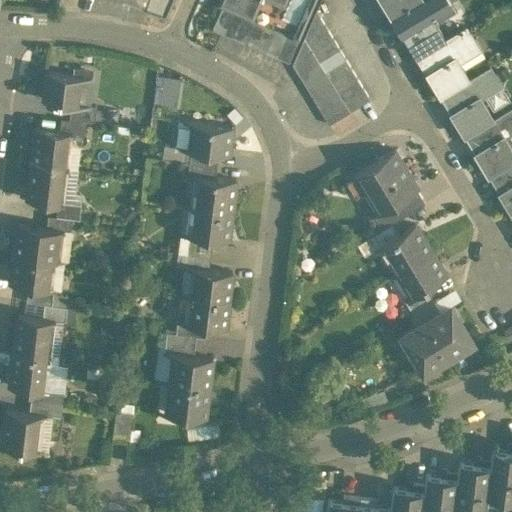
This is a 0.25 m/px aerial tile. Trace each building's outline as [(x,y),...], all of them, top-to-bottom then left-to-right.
[(148,0),(146,8),(166,15),(172,0),(148,0)] [(220,0),(221,0),(224,1),(252,13),(257,0),(280,0),(284,1),(284,0),(220,0)] [(382,0),(392,15),(416,0),(382,0)] [(416,0),(392,15),(416,54),(416,55),(445,37),(432,16),(453,3),(450,0),(416,0)] [(252,13),(224,1),(212,27),(244,40),(253,18),(250,17),(252,13)] [(328,28),(316,9),(304,35),(307,41),(328,28)] [(253,18),(244,40),(255,45),(264,23),(253,18)] [(275,28),(264,23),(255,45),(266,50),(275,28)] [(445,37),(416,55),(440,94),(469,77),(456,56),(477,43),(466,24),(445,37)] [(275,28),(266,50),(277,55),(286,33),(275,28)] [(328,28),(307,41),(313,50),(334,38),(328,28)] [(286,33),(277,55),(289,60),(298,38),(286,33)] [(307,41),(304,35),(292,62),(299,73),(319,60),(313,50),(307,41)] [(334,38),(313,50),(319,60),(340,48),(334,38)] [(340,48),(319,60),(325,70),(346,58),(340,48)] [(346,58),(325,70),(331,80),(352,67),(346,58)] [(319,60),(299,73),(305,83),(325,70),(319,60)] [(469,77),(440,94),(464,134),(493,116),(480,95),(501,82),(490,64),(469,77)] [(352,67),(331,80),(337,90),(358,77),(352,67)] [(81,74),(49,70),(45,98),(71,101),(77,102),(81,74)] [(325,70),(305,83),(311,92),(331,80),(325,70)] [(153,99),(176,101),(179,74),(156,72),(153,99)] [(358,77),(337,90),(343,100),(364,87),(358,77)] [(331,80),(311,92),(317,102),(337,90),(331,80)] [(364,87),(343,100),(349,110),(370,97),(364,87)] [(337,90),(317,102),(323,112),(343,100),(337,90)] [(343,100),(323,112),(329,122),(349,110),(343,100)] [(77,102),(71,101),(70,117),(87,119),(95,120),(97,103),(89,103),(77,102)] [(511,104),(493,116),(464,134),(488,173),(511,159),(511,147),(505,135),(511,130),(511,104)] [(70,117),(61,116),(60,128),(68,129),(68,130),(85,132),(87,119),(70,117)] [(232,125),(184,119),(184,120),(179,119),(178,128),(183,129),(180,147),(191,148),(219,152),(228,153),(232,125)] [(60,128),(36,125),(32,161),(64,165),(68,130),(68,129),(60,128)] [(219,152),(191,148),(189,160),(217,163),(219,152)] [(393,148),(360,169),(383,207),(416,187),(417,186),(393,148)] [(511,159),(488,173),(511,212),(511,159)] [(217,163),(189,160),(188,172),(215,175),(217,163)] [(64,165),(32,161),(27,197),(58,201),(59,201),(59,200),(64,165)] [(215,175),(188,172),(187,173),(193,174),(190,203),(184,202),(184,204),(189,204),(231,210),(235,178),(215,175)] [(383,207),(370,215),(379,230),(392,222),(425,202),(416,187),(383,207)] [(81,202),(59,200),(59,201),(58,201),(56,214),(71,216),(79,217),(81,202)] [(231,210),(189,204),(186,231),(180,230),(180,231),(190,233),(213,236),(228,237),(231,210)] [(56,214),(48,213),(46,225),(58,226),(58,228),(70,229),(71,216),(56,214)] [(46,225),(18,222),(14,253),(51,258),(54,258),(58,228),(58,226),(46,225)] [(379,230),(357,243),(364,254),(374,248),(374,247),(398,232),(392,222),(379,230)] [(398,232),(374,247),(374,248),(385,242),(399,267),(389,273),(390,274),(431,249),(415,222),(398,232)] [(213,236),(190,233),(187,252),(188,252),(211,255),(213,236)] [(431,249),(390,274),(391,275),(400,269),(414,291),(404,297),(405,298),(425,286),(446,274),(431,249)] [(211,255),(188,252),(187,252),(178,250),(176,263),(184,264),(209,267),(211,255)] [(51,258),(14,253),(11,281),(28,283),(47,286),(51,258)] [(209,267),(184,264),(181,292),(229,298),(232,270),(209,267)] [(47,286),(28,283),(26,300),(44,302),(66,305),(67,294),(53,292),(54,286),(47,286)] [(425,286),(405,298),(413,312),(433,300),(425,286)] [(229,298),(181,292),(177,320),(205,323),(225,326),(229,298)] [(413,312),(409,314),(416,324),(426,318),(440,310),(433,300),(413,312)] [(66,305),(44,302),(43,315),(51,316),(51,317),(55,318),(65,319),(67,305),(66,305)] [(440,310),(426,318),(448,354),(472,339),(450,304),(440,310)] [(43,315),(19,312),(14,348),(51,353),(55,318),(51,317),(51,316),(43,315)] [(448,354),(426,318),(416,324),(402,333),(424,368),(448,354)] [(508,336),(511,334),(511,319),(501,325),(508,336)] [(205,323),(177,320),(176,332),(196,334),(196,335),(204,336),(205,323)] [(176,332),(167,330),(164,350),(194,354),(196,335),(196,334),(176,332)] [(51,353),(14,348),(10,384),(32,386),(46,388),(47,387),(51,353)] [(194,354),(164,350),(164,351),(177,353),(173,379),(161,377),(161,378),(173,380),(209,384),(213,356),(194,354)] [(209,384),(173,380),(170,412),(206,416),(209,384)] [(64,389),(47,387),(46,388),(32,386),(31,398),(62,402),(64,389)] [(384,388),(363,396),(367,406),(388,399),(384,388)] [(62,402),(31,398),(29,410),(53,413),(53,414),(61,415),(62,402)] [(29,410),(7,407),(2,444),(48,449),(53,414),(53,413),(29,410)] [(133,411),(116,409),(113,439),(130,441),(133,411)] [(511,450),(492,447),(491,457),(492,457),(489,478),(487,494),(511,496),(511,464),(509,464),(511,450)] [(491,457),(479,456),(478,462),(476,477),(489,478),(492,457),(491,457)] [(478,462),(459,460),(458,469),(458,470),(456,491),(454,506),(485,510),(487,494),(489,478),(476,477),(478,462)] [(458,469),(446,468),(445,475),(443,489),(456,491),(458,470),(458,469)] [(445,475),(426,472),(425,482),(423,504),(421,511),(453,511),(454,506),(456,491),(443,489),(445,475)] [(425,482),(413,481),(412,487),(410,502),(423,504),(425,482)] [(412,487),(393,485),(390,505),(391,505),(389,511),(421,511),(423,504),(410,502),(412,487)] [(358,511),(360,495),(348,493),(347,500),(345,511),(358,511)] [(322,508),(323,495),(304,494),(303,507),(322,508)] [(373,496),(360,495),(358,511),(370,511),(372,503),(373,496)] [(345,511),(347,500),(328,498),(326,511),(345,511)] [(370,511),(389,511),(391,505),(390,505),(372,503),(370,511)]
